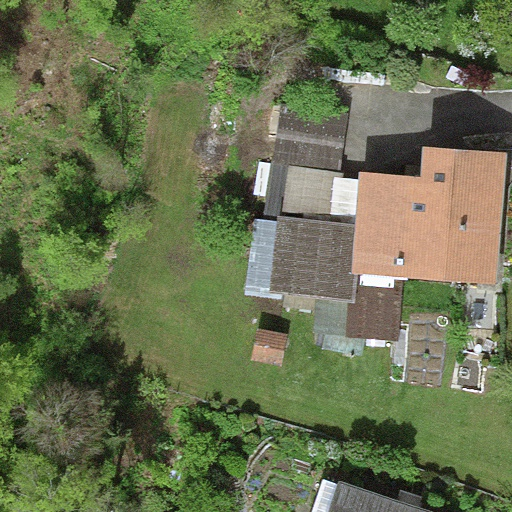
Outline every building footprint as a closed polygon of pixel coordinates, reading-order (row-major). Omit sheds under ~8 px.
[(334,174),(342,119),(278,110),(271,165),(334,174)] [(398,270),(484,277),(493,164),(430,159),(428,173),(406,171),(405,189),(365,186),(361,233),(279,224),(271,293),(284,295),(282,308),(314,313),(314,328),(325,330),(322,350),(343,356),(352,357),(358,355),(359,339),(392,342),(398,270)] [(289,171),(283,213),(325,220),(332,177),(289,171)] [(257,337),(249,382),(271,386),(280,341),(257,337)] [(403,511),(324,485),(315,511),(403,511)]
